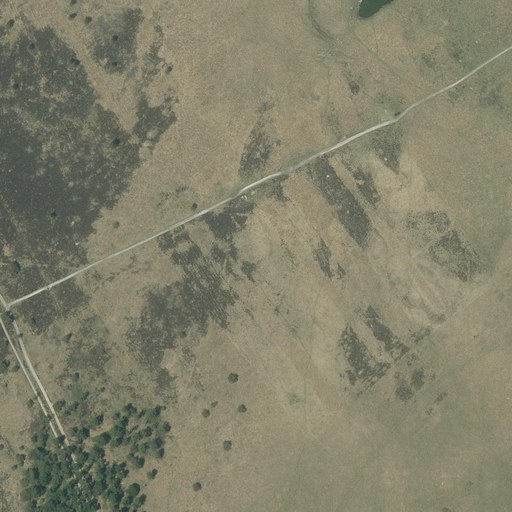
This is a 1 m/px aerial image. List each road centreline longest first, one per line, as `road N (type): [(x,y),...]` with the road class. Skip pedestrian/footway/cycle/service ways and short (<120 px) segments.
road 1 (track): [(445,89),(6,306)]
road 2 (track): [(98,511),(6,306)]
road 3 (track): [(342,0),(354,33),(397,74),(445,89)]
